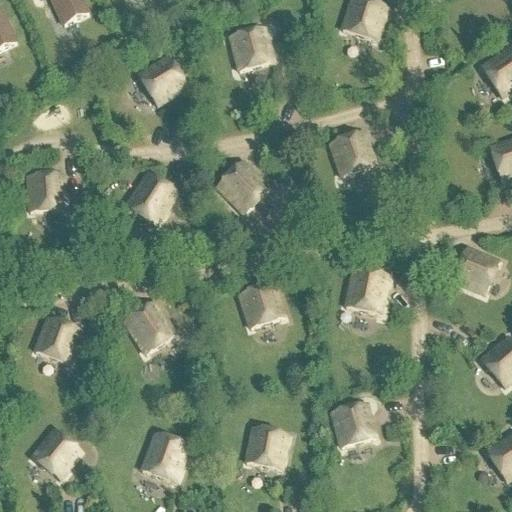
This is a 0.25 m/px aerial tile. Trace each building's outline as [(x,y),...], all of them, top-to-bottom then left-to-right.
[(49,0),(64,32),(89,21),(83,8),(86,7),(82,0),(49,0)] [(342,37),(376,48),(387,14),(353,3),(342,37)] [(0,57),(17,50),(11,37),(14,36),(9,26),(7,27),(3,19),(0,19),(0,57)] [(230,44),(239,78),(274,70),(265,35),(230,44)] [(482,75),(501,104),(511,97),(511,56),(511,55),(482,75)] [(138,82),(157,113),(187,94),(169,64),(138,82)] [(376,173),(364,139),(330,151),(342,185),(376,173)] [(511,147),(490,155),(501,189),(511,184),(511,147)] [(268,194),(243,168),(217,193),(242,219),(268,194)] [(126,213),(156,233),(178,200),(148,180),(126,213)] [(28,184),(30,219),(66,217),(64,181),(28,184)] [(453,288),(485,302),(499,269),(466,255),(453,288)] [(346,314),(381,321),(389,283),(354,276),(346,314)] [(240,302),(251,336),(285,325),(274,291),(240,302)] [(146,362),(176,342),(154,309),(125,329),(146,362)] [(82,338),(48,325),(36,359),(69,371),(82,338)] [(481,367),(504,394),(511,387),(511,348),(508,344),(481,367)] [(376,445),(366,411),(332,420),(341,454),(376,445)] [(253,435),(246,470),(281,477),(288,442),(253,435)] [(33,468),(62,490),(83,461),(54,440),(33,468)] [(142,478),(176,490),(189,453),(156,441),(142,478)] [(511,442),(487,459),(506,489),(511,485),(511,442)]
